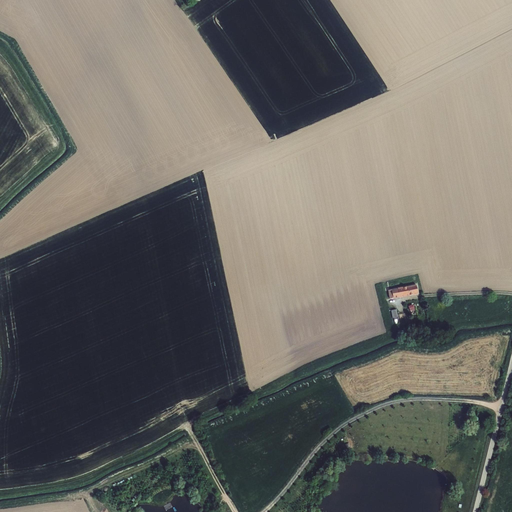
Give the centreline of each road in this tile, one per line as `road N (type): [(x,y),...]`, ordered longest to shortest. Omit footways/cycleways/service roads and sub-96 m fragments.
road 1 (track): [(501,408),(414,399),(375,409),(314,452),(269,511)]
road 2 (unclassified): [(475,511),(511,362)]
